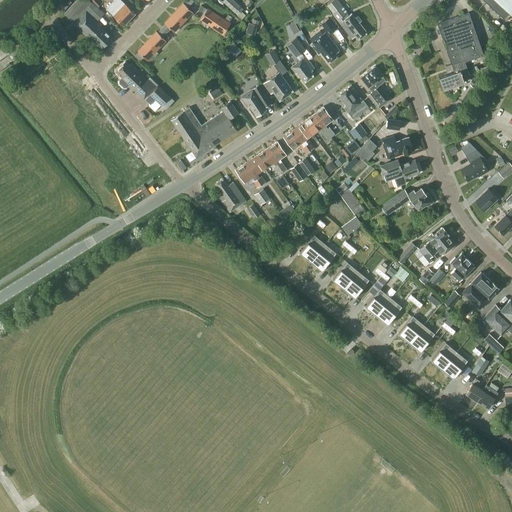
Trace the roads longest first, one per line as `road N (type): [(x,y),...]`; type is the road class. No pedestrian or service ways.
road 1 (residential): [(511,441),(422,384),(182,186)]
road 2 (residential): [(511,272),(452,203),(391,32)]
road 3 (tertiary): [(182,186),(391,32)]
road 4 (tertiary): [(0,298),(182,186)]
road 5 (residential): [(182,186),(94,74)]
